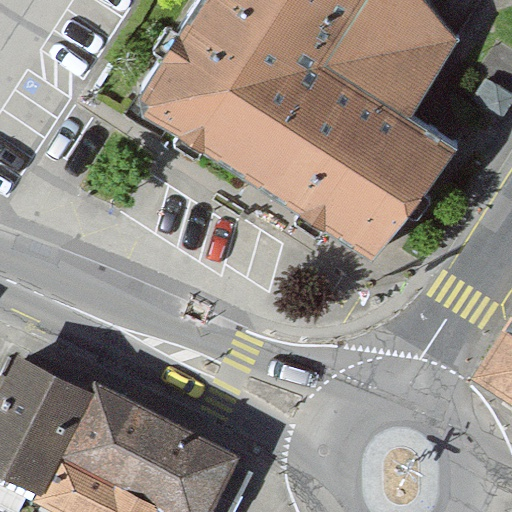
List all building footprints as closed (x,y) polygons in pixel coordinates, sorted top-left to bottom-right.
[(402,110),(236,0),(196,0),(145,77),(146,95),(154,109),(373,254),(449,141),(402,110)] [(420,0),(236,0),(402,110),(450,37),(420,0)] [(473,96),(501,114),(511,98),(511,90),(487,74),(473,96)] [(511,309),(474,368),(511,393),(511,309)] [(0,463),(35,482),(85,385),(21,351),(0,390),(0,463)] [(184,511),(201,511),(234,449),(190,427),(96,378),(59,448),(151,495),(184,511)] [(142,511),(151,495),(59,448),(37,492),(76,511),(142,511)] [(184,511),(151,495),(142,511),(184,511)]
